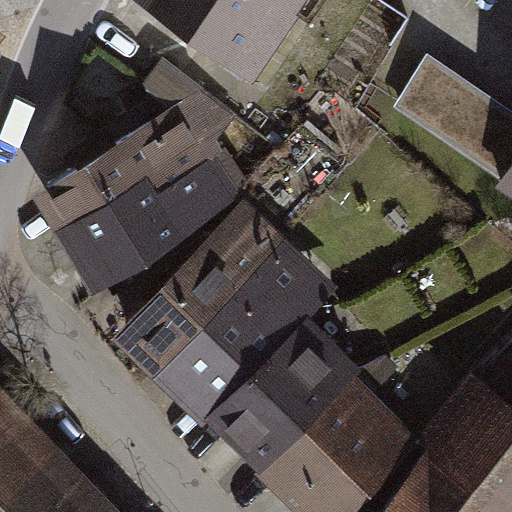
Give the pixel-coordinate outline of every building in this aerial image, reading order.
[(295,0),(147,0),(246,70),(295,0)] [(490,173),(511,140),(511,105),(427,47),(388,103),(490,173)] [(77,89),(68,99),(86,114),(94,104),(77,89)] [(61,238),(208,148),(177,96),(90,149),(29,186),(61,238)] [(511,140),(490,173),(511,187),(511,140)] [(208,148),(61,238),(89,283),(147,248),(236,193),(208,148)] [(150,368),(282,236),(241,195),(178,257),(109,326),(150,368)] [(282,236),(150,368),(197,413),(304,306),(328,282),(307,260),(282,236)] [(249,465),(349,366),(356,358),(304,306),(197,413),(223,439),(249,465)] [(330,511),(413,430),(349,366),(249,465),(277,494),(295,511),(330,511)] [(511,511),(511,403),(474,372),(359,511),(511,511)] [(119,511),(0,381),(0,511),(119,511)]
